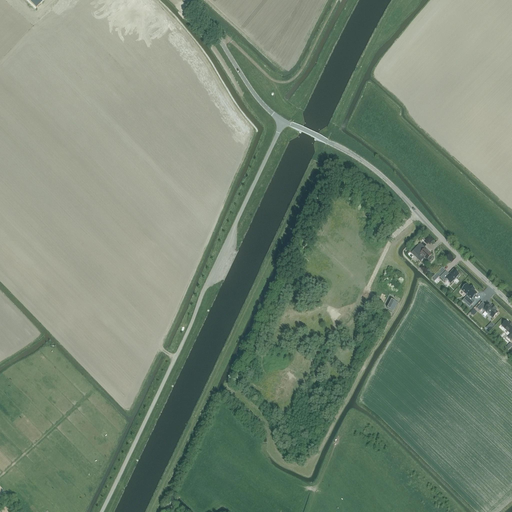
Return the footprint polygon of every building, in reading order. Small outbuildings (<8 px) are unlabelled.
[(34,0),(31,0),(29,3),(35,10),(40,5),(34,0)] [(420,243),(413,251),(418,256),(418,257),(422,260),(424,258),(426,260),(427,260),(429,261),(430,261),(433,259),(433,257),(431,256),(431,255),(425,249),(426,248),(420,243)] [(441,275),(439,277),(444,282),(446,280),(450,284),(453,281),(454,282),(456,279),(456,278),(459,275),(453,270),(448,274),(445,271),(441,275)] [(439,271),(431,279),(434,282),(442,273),(439,271)] [(467,285),(461,291),(467,296),(469,298),(464,303),(469,308),(475,302),(473,299),(477,294),(474,291),(475,290),(471,287),(470,288),(467,285)] [(398,302),(397,303),(391,300),(387,309),(392,311),(391,312),(394,314),(399,303),(398,302)] [(482,303),(477,309),(480,312),(482,309),(493,319),(498,313),(496,311),(496,310),(492,306),(492,307),(489,305),(487,308),(485,306),(482,303)] [(507,322),(502,327),(511,335),(508,338),(511,341),(511,339),(511,326),(511,325),(510,325),(507,322)]
